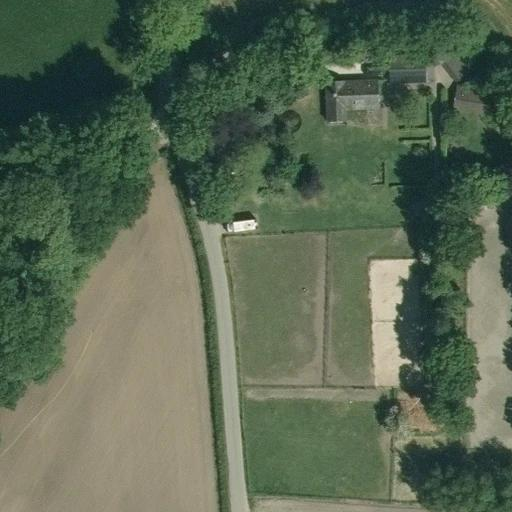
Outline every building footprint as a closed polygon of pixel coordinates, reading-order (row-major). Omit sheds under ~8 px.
[(271,28),(259,29),(262,41),(272,39),(271,28)] [(387,55),(388,84),(424,83),(425,60),(441,63),(444,48),(423,43),(424,41),(404,41),(405,55),(387,55)] [(443,63),(457,82),(477,82),(457,53),(443,63)] [(377,108),(375,81),(325,83),(327,122),(345,121),(344,110),(377,108)] [(453,110),(482,113),(484,91),(455,88),(453,110)]
